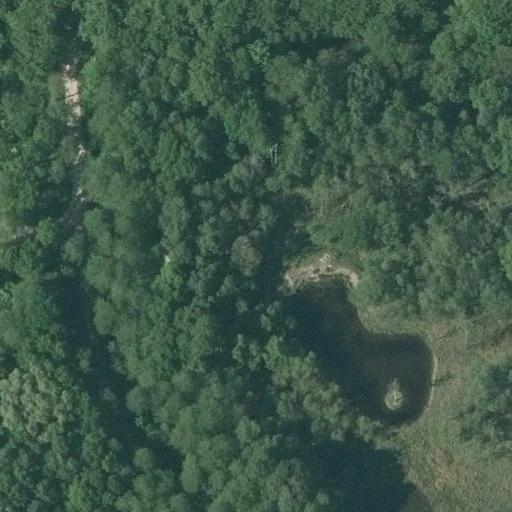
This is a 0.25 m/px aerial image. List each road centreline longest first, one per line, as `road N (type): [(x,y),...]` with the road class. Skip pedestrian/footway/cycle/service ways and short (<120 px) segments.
road 1 (unclassified): [(0,29),(318,0)]
road 2 (track): [(82,228),(93,329),(120,429),(176,511)]
road 3 (track): [(66,23),(82,228),(0,236)]
